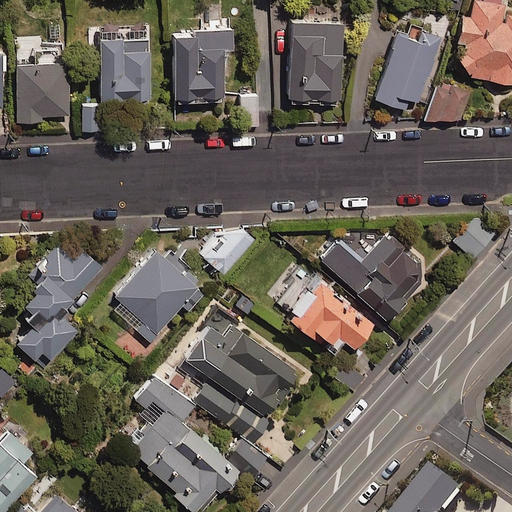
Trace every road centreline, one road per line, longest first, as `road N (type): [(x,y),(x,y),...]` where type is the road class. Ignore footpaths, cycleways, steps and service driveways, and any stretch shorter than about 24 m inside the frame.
road 1 (residential): [(511,159),(0,187)]
road 2 (tertiary): [(511,286),(406,402)]
road 3 (tertiary): [(406,402),(307,511)]
road 4 (residential): [(406,402),(511,477)]
